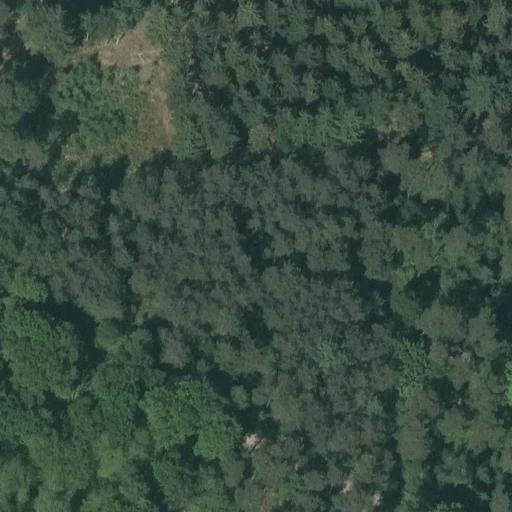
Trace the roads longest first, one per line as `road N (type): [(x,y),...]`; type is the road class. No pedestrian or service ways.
road 1 (track): [(511,127),(0,171)]
road 2 (track): [(0,323),(384,511)]
